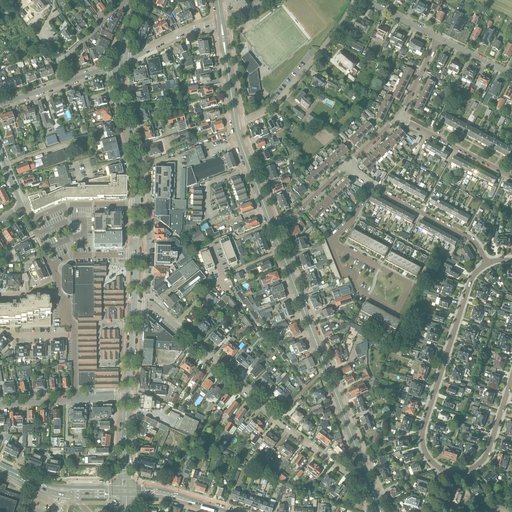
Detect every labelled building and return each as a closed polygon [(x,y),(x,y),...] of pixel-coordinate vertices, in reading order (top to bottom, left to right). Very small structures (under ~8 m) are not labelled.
[(32,0),(41,11),(50,4),(49,3),(52,1),(51,0),(32,0)] [(97,12),(92,5),(88,0),(83,0),(89,7),(95,14),(96,13),(97,12)] [(95,3),(97,6),(96,6),(101,12),(106,9),(99,0),(95,0),(96,0),(95,0),(93,0),(92,1),(94,3),(95,3)] [(167,2),(161,0),(158,0),(158,2),(157,2),(157,3),(157,4),(156,5),(164,9),(167,2)] [(205,0),(197,1),(198,8),(201,7),(201,9),(202,10),(204,10),(205,9),(206,8),(206,6),(206,5),(205,0)] [(419,3),(419,0),(413,0),(412,2),(409,6),(412,8),(413,5),(414,4),(417,6),(415,10),(417,11),(417,12),(419,13),(420,13),(424,5),(419,3)] [(441,24),(441,23),(442,23),(447,13),(441,10),(444,4),(441,2),(438,6),(436,11),(439,13),(436,20),(438,21),(437,22),(437,23),(438,23),(438,24),(439,24),(439,25),(439,24),(440,24),(441,24)] [(430,8),(424,5),(420,13),(422,14),(422,15),(426,17),(430,8)] [(188,11),(187,9),(182,11),(183,14),(186,21),(192,18),(189,11),(188,11)] [(453,20),(452,21),(457,23),(455,27),(453,29),(456,31),(457,33),(458,33),(459,33),(459,32),(460,33),(466,22),(461,20),(462,18),(464,14),(458,10),(453,20)] [(113,18),(111,20),(120,24),(122,19),(125,13),(120,11),(119,11),(112,17),(113,18)] [(169,16),(163,13),(160,11),(158,15),(162,18),(164,21),(158,24),(162,32),(168,29),(165,21),(166,21),(169,16)] [(186,21),(183,14),(177,16),(180,24),(186,21)] [(75,19),(75,20),(71,23),(79,33),(84,29),(83,27),(86,24),(79,16),(77,15),(75,17),(75,19)] [(478,27),(477,28),(476,27),(471,38),(473,39),(472,40),(475,41),(475,40),(476,41),(482,28),(478,26),(482,18),(479,17),(479,18),(478,18),(477,21),(476,24),(475,25),(478,27)] [(109,21),(105,24),(117,29),(120,24),(111,20),(110,19),(110,21),(109,21)] [(363,19),(362,22),(358,20),(353,27),(359,30),(358,32),(359,34),(360,35),(362,34),(367,26),(369,23),(369,22),(363,19)] [(148,23),(145,21),(144,24),(143,24),(141,28),(146,31),(145,33),(148,34),(151,28),(150,27),(148,23)] [(104,26),(103,28),(115,35),(117,29),(105,24),(103,25),(104,26)] [(162,32),(158,24),(153,27),(156,35),(162,32)] [(61,31),(63,34),(68,41),(74,36),(69,29),(68,29),(66,26),(64,28),(65,29),(61,31)] [(377,32),(373,31),(370,37),(374,39),(376,36),(382,39),(385,34),(386,34),(389,28),(384,26),(382,29),(381,28),(380,30),(378,29),(377,30),(378,30),(377,32)] [(99,30),(96,33),(100,35),(111,41),(115,35),(103,28),(102,29),(103,29),(102,31),(99,30)] [(146,31),(141,28),(141,29),(139,33),(138,34),(138,35),(138,36),(136,39),(136,41),(137,40),(139,42),(140,40),(143,41),(143,39),(145,40),(153,36),(152,34),(150,35),(149,35),(147,35),(148,34),(145,33),(146,31)] [(395,46),(400,35),(396,32),(395,35),(393,34),(389,40),(387,39),(383,46),(386,48),(390,40),(394,42),(392,45),(395,46)] [(486,32),(481,43),(486,45),(491,35),(486,32)] [(96,33),(90,38),(91,38),(92,37),(98,40),(97,42),(99,43),(108,47),(111,41),(100,35),(96,33)] [(404,37),(400,35),(395,46),(397,47),(401,49),(402,47),(405,40),(403,39),(404,37)] [(498,37),(498,38),(496,41),(493,48),(494,48),(493,49),(496,51),(496,50),(498,51),(503,42),(505,43),(508,38),(505,37),(503,40),(498,37)] [(415,41),(414,41),(412,40),(408,47),(414,50),(413,52),(417,43),(417,42),(415,41)] [(208,42),(202,43),(202,41),(198,41),(198,43),(199,50),(209,48),(208,42)] [(98,43),(96,46),(106,51),(108,47),(99,43),(97,42),(98,43)] [(353,45),(352,48),(361,53),(363,49),(362,49),(364,46),(355,42),(354,45),(353,45)] [(419,44),(417,43),(413,52),(415,53),(416,51),(422,54),(424,50),(421,48),(422,46),(422,45),(423,45),(422,44),(420,43),(419,44)] [(186,68),(192,66),(190,57),(188,57),(185,52),(186,52),(182,45),(177,48),(182,58),(183,57),(184,59),(180,61),(182,65),(185,64),(186,68)] [(510,58),(510,57),(511,53),(511,46),(508,45),(503,55),(510,58)] [(96,46),(94,50),(97,55),(102,59),(103,57),(106,51),(96,46)] [(89,50),(87,50),(89,56),(92,56),(94,61),(94,62),(99,60),(102,59),(97,55),(94,50),(93,48),(89,50)] [(203,56),(209,55),(209,48),(199,50),(200,56),(195,57),(195,58),(192,59),(193,62),(195,61),(202,60),(204,59),(203,56)] [(13,60),(17,58),(19,58),(16,51),(10,54),(13,60)] [(84,51),(84,53),(82,54),(83,56),(79,58),(81,62),(78,63),(79,66),(81,65),(82,65),(87,63),(86,61),(88,60),(86,55),(85,51),(84,51)] [(354,76),(354,75),(355,76),(359,72),(354,67),(357,64),(341,51),(336,58),(339,61),(338,62),(347,69),(348,68),(351,70),(350,72),(352,73),(351,74),(350,73),(348,77),(354,82),(356,78),(354,76)] [(259,67),(248,53),(241,59),(245,63),(242,65),(248,72),(247,73),(250,95),(261,93),(257,69),(259,67)] [(173,64),(172,62),(172,61),(171,58),(170,59),(168,54),(162,56),(165,64),(169,63),(170,65),(173,64)] [(442,68),(448,58),(445,57),(445,56),(443,55),(443,56),(442,55),(436,65),(442,68)] [(152,61),(153,67),(155,66),(156,72),(155,72),(156,76),(161,75),(158,60),(157,60),(157,59),(152,60),(153,61),(152,61)] [(211,60),(204,61),(202,62),(200,62),(201,71),(198,71),(199,75),(210,73),(209,68),(213,68),(211,60)] [(453,72),(457,63),(452,61),(448,70),(453,72)] [(462,65),(457,63),(453,72),(457,75),(459,73),(458,72),(462,65)] [(47,65),(48,68),(45,69),(47,77),(53,75),(50,67),(49,64),(47,65)] [(173,65),(175,72),(171,73),(173,79),(180,77),(177,69),(176,66),(175,66),(175,64),(173,65)] [(148,77),(146,66),(139,68),(140,71),(135,72),(134,74),(134,77),(133,78),(134,84),(136,83),(136,82),(146,80),(145,78),(148,77)] [(406,68),(403,74),(410,78),(411,78),(411,77),(410,77),(413,72),(406,68)] [(461,81),(462,82),(465,83),(467,81),(472,71),(471,70),(470,69),(469,69),(468,69),(467,68),(462,78),(461,81)] [(47,77),(45,69),(39,71),(41,79),(47,77)] [(39,71),(33,73),(36,81),(41,79),(39,71)] [(439,80),(441,76),(436,74),(437,73),(433,71),(431,76),(439,80)] [(473,71),(472,71),(467,81),(471,83),(473,83),(474,80),(473,80),(476,73),(475,73),(475,72),(474,71),(473,71)] [(33,73),(27,75),(25,75),(27,81),(29,80),(30,83),(36,81),(33,73)] [(208,83),(208,82),(210,82),(210,79),(210,78),(210,77),(209,76),(206,76),(206,74),(200,75),(200,81),(198,81),(198,84),(201,84),(208,83)] [(403,74),(400,80),(407,84),(408,84),(408,83),(410,78),(403,74)] [(321,92),(326,85),(323,82),(324,81),(321,79),(315,76),(311,81),(313,83),(312,85),(316,89),(321,92)] [(480,88),(486,78),(481,76),(477,82),(475,86),(480,88)] [(19,77),(13,79),(16,88),(22,85),(19,77)] [(486,78),(480,88),(482,89),(482,90),(485,91),(490,80),(486,78)] [(13,79),(8,81),(10,89),(16,88),(13,79)] [(7,80),(1,82),(2,83),(5,91),(10,89),(8,81),(7,80)] [(94,91),(103,89),(103,88),(104,88),(103,86),(101,80),(92,82),(94,91)] [(400,80),(398,86),(405,89),(407,84),(400,80)] [(429,80),(426,86),(433,89),(435,83),(429,80)] [(166,85),(159,87),(157,87),(159,92),(160,92),(164,91),(176,89),(174,81),(165,82),(166,85)] [(492,91),(490,90),(483,103),(487,105),(492,95),(496,97),(498,93),(499,94),(501,89),(500,89),(502,86),(496,83),(492,91)] [(398,86),(395,92),(402,95),(405,89),(398,86)] [(433,89),(426,86),(423,92),(430,95),(433,89)] [(137,97),(144,95),(146,95),(148,95),(147,87),(142,88),(142,90),(135,91),(137,97)] [(198,87),(191,89),(192,89),(193,93),(198,92),(198,94),(200,93),(200,94),(201,94),(202,97),(206,96),(205,95),(213,94),(213,93),(213,92),(213,91),(212,90),(211,90),(211,88),(198,90),(198,87)] [(72,91),(71,92),(75,100),(77,99),(78,101),(79,103),(80,103),(81,103),(82,103),(81,101),(82,100),(82,97),(81,98),(78,92),(76,92),(75,90),(74,91),(74,90),(72,91)] [(499,103),(496,108),(500,109),(501,110),(506,100),(511,102),(511,99),(511,96),(511,97),(511,96),(511,90),(511,91),(508,90),(503,100),(501,99),(499,103)] [(68,93),(67,93),(68,95),(67,96),(70,104),(71,105),(76,103),(75,102),(76,102),(75,100),(71,92),(70,92),(68,93)] [(395,92),(392,98),(394,98),(399,101),(402,95),(395,92)] [(430,95),(423,92),(420,98),(427,101),(430,95)] [(301,93),(295,100),(299,103),(300,103),(307,109),(311,104),(306,100),(308,98),(305,96),(306,96),(301,93)] [(386,95),(384,101),(391,105),(391,104),(394,98),(392,98),(386,95)] [(82,100),(81,101),(82,103),(83,109),(86,108),(90,108),(90,107),(88,102),(87,96),(82,97),(82,100)] [(61,97),(55,99),(59,111),(63,110),(63,111),(66,110),(61,97)] [(105,98),(103,98),(95,100),(96,103),(98,102),(99,107),(107,105),(105,98)] [(205,108),(207,108),(216,105),(214,98),(207,101),(206,100),(201,101),(202,105),(204,105),(205,108)] [(420,98),(417,103),(424,107),(427,101),(420,98)] [(55,99),(49,101),(53,111),(54,111),(55,114),(52,115),(54,121),(57,119),(56,116),(55,113),(59,111),(55,99)] [(176,100),(166,101),(168,109),(177,107),(176,100)] [(384,101),(381,107),(388,110),(388,111),(388,110),(391,105),(384,101)] [(39,103),(38,104),(41,114),(42,117),(41,117),(43,121),(45,129),(46,128),(54,126),(52,120),(47,122),(45,116),(44,113),(47,112),(46,109),(47,108),(46,106),(45,106),(43,102),(42,102),(41,102),(39,102),(39,103)] [(424,107),(417,103),(414,109),(421,113),(424,107)] [(26,108),(30,120),(36,118),(37,122),(40,121),(38,116),(35,116),(33,107),(31,108),(30,107),(29,107),(27,107),(27,108),(26,108)] [(139,113),(140,114),(141,116),(150,114),(149,112),(148,112),(147,107),(143,108),(143,107),(139,108),(140,110),(139,112),(139,113)] [(381,107),(378,113),(385,116),(388,110),(381,107)] [(30,120),(26,108),(25,108),(23,108),(23,109),(22,109),(22,110),(20,111),(23,122),(26,121),(30,120)] [(96,117),(99,116),(110,113),(109,110),(108,110),(107,108),(100,109),(95,111),(96,117)] [(150,114),(141,116),(142,122),(151,121),(150,117),(160,115),(160,116),(170,114),(169,110),(158,112),(154,113),(150,114)] [(219,116),(218,110),(212,112),(207,113),(208,116),(210,115),(211,119),(219,116)] [(14,121),(12,113),(5,115),(9,126),(12,125),(11,122),(14,121)] [(110,113),(99,116),(100,119),(99,119),(100,122),(92,124),(93,126),(94,126),(98,125),(103,124),(102,121),(110,119),(110,117),(111,116),(110,113)] [(323,120),(311,113),(307,119),(308,120),(307,122),(313,126),(314,125),(315,123),(319,126),(320,125),(323,120)] [(375,118),(375,119),(383,122),(382,122),(385,116),(378,113),(375,119),(375,118)] [(187,130),(185,121),(183,114),(167,118),(168,121),(169,125),(171,125),(172,129),(177,127),(178,133),(187,130)] [(453,129),(457,121),(444,114),(440,122),(453,129)] [(5,115),(0,116),(0,118),(3,128),(6,127),(9,126),(5,115)] [(188,129),(196,127),(195,122),(191,124),(190,120),(186,121),(188,129)] [(274,120),(268,123),(270,127),(268,128),(270,131),(272,130),(275,128),(275,129),(277,131),(283,128),(281,125),(280,123),(277,124),(276,122),(275,122),(274,120)] [(213,124),(216,131),(223,128),(221,121),(213,124)] [(457,121),(453,129),(467,136),(471,128),(457,121)] [(362,127),(368,133),(373,128),(367,122),(362,127)] [(201,125),(202,131),(209,129),(208,126),(207,123),(201,125)] [(105,126),(105,125),(103,125),(102,126),(103,132),(103,133),(104,132),(106,132),(114,130),(113,127),(112,126),(112,124),(105,126)] [(145,134),(153,132),(153,129),(156,128),(156,125),(144,128),(144,130),(144,132),(144,133),(145,133),(145,134)] [(262,137),(269,135),(267,130),(260,132),(258,126),(250,129),(252,134),(254,138),(258,136),(258,135),(260,134),(261,138),(262,137)] [(56,129),(60,143),(75,138),(72,131),(66,133),(63,127),(56,129)] [(368,133),(362,127),(357,131),(363,137),(368,133)] [(485,135),(471,128),(467,136),(481,143),(485,135)] [(401,129),(396,133),(401,139),(406,135),(401,129)] [(114,130),(106,132),(104,132),(105,138),(115,136),(114,134),(115,133),(114,130)] [(178,133),(181,140),(189,137),(187,130),(178,133)] [(153,132),(145,134),(145,135),(145,137),(146,137),(147,140),(158,138),(158,134),(157,131),(153,132)] [(363,137),(357,131),(353,136),(358,142),(363,137)] [(396,133),(391,138),(396,144),(401,139),(396,133)] [(12,134),(6,136),(9,145),(15,143),(12,134)] [(55,135),(46,138),(48,146),(57,143),(55,135)] [(269,135),(262,137),(263,140),(255,142),(258,149),(265,146),(264,142),(270,140),(269,137),(269,135)] [(499,143),(485,135),(481,143),(495,151),(499,143)] [(358,142),(353,136),(348,140),(353,146),(358,142)] [(91,145),(92,150),(96,149),(95,146),(100,145),(102,154),(117,151),(118,151),(115,138),(91,145)] [(274,138),(270,139),(273,146),(280,144),(278,140),(275,141),(274,138)] [(391,138),(386,142),(391,148),(396,144),(391,138)] [(391,148),(386,142),(381,147),(386,152),(391,148)] [(430,152),(433,145),(428,142),(424,149),(430,152)] [(511,149),(499,143),(495,151),(508,158),(511,150),(511,149)] [(150,157),(162,154),(159,144),(148,147),(150,157)] [(343,145),(338,150),(344,156),(348,151),(343,145)] [(438,148),(433,145),(430,152),(435,154),(438,148)] [(12,149),(14,156),(17,155),(19,158),(25,155),(24,153),(25,152),(23,148),(19,149),(18,146),(12,149)] [(204,159),(200,146),(187,151),(186,188),(231,172),(230,170),(236,168),(231,153),(200,164),(199,161),(204,159)] [(381,147),(376,151),(382,157),(386,152),(381,147)] [(444,151),(438,148),(435,154),(440,157),(444,151)] [(338,150),(333,154),(339,160),(344,156),(338,150)] [(33,162),(16,168),(19,175),(24,173),(35,169),(37,168),(38,170),(45,168),(67,161),(63,151),(33,162)] [(117,151),(102,154),(98,155),(97,155),(97,156),(98,163),(112,160),(112,162),(115,161),(115,160),(119,159),(120,159),(118,151),(117,151)] [(382,157),(376,151),(372,155),(377,161),(382,157)] [(444,151),(440,157),(446,160),(449,154),(444,151)] [(270,159),(267,152),(260,155),(263,162),(270,159)] [(333,154),(329,158),(334,164),(339,160),(333,154)] [(377,161),(372,155),(367,160),(372,166),(377,161)] [(457,166),(460,159),(455,156),(451,163),(457,166)] [(329,158),(324,163),(329,169),(334,164),(329,158)] [(460,159),(457,166),(462,169),(465,162),(460,159)] [(372,166),(367,160),(362,164),(367,170),(372,166)] [(465,162),(462,169),(467,171),(471,165),(465,162)] [(152,178),(174,179),(174,178),(174,176),(175,175),(175,163),(169,163),(163,165),(163,169),(154,168),(154,172),(152,172),(152,178)] [(324,163),(319,167),(324,173),(329,169),(324,163)] [(108,176),(123,173),(122,170),(123,170),(122,170),(122,168),(122,167),(121,167),(121,165),(121,164),(119,165),(114,166),(113,166),(106,168),(108,176)] [(476,168),(471,165),(467,171),(472,174),(476,168)] [(275,167),(273,168),(272,166),(265,168),(268,175),(277,171),(275,167)] [(70,179),(68,179),(64,167),(57,169),(60,178),(49,181),(51,185),(57,184),(58,188),(72,185),(70,179)] [(319,167),(314,172),(320,177),(324,173),(319,167)] [(476,168),(472,174),(478,177),(481,171),(476,168)] [(278,175),(277,171),(268,175),(270,181),(277,178),(276,175),(278,175)] [(481,171),(478,177),(483,180),(487,173),(481,171)] [(314,172),(309,176),(315,182),(320,177),(314,172)] [(72,185),(58,188),(56,188),(56,189),(43,193),(38,195),(38,194),(28,197),(28,198),(29,197),(30,201),(31,201),(31,203),(30,203),(34,213),(64,200),(64,199),(87,199),(126,199),(126,197),(126,177),(123,177),(123,174),(123,173),(108,176),(103,177),(102,175),(98,176),(99,178),(94,179),(88,181),(88,187),(87,187),(85,187),(85,185),(84,185),(84,183),(78,183),(72,185)] [(487,173),(483,180),(488,183),(492,176),(487,173)] [(31,177),(23,179),(25,185),(29,184),(29,187),(36,185),(40,183),(40,182),(38,175),(37,176),(34,176),(31,177)] [(392,184),(396,178),(390,175),(387,181),(392,184)] [(315,182),(309,176),(304,180),(310,186),(315,182)] [(497,179),(492,176),(488,183),(494,186),(497,179)] [(232,180),(232,178),(230,178),(231,180),(233,185),(242,182),(241,179),(240,179),(239,177),(236,178),(234,179),(232,180)] [(289,177),(286,178),(280,181),(282,184),(281,184),(271,188),(273,193),(276,192),(277,194),(281,192),(280,190),(284,189),(285,188),(283,183),(290,181),(289,177)] [(152,178),(152,188),(156,188),(174,189),(175,179),(174,179),(152,178)] [(396,178),(392,184),(398,187),(401,181),(396,178)] [(342,183),(347,189),(352,184),(347,179),(342,183)] [(401,181),(398,187),(403,190),(406,183),(401,181)] [(242,182),(233,185),(235,190),(243,187),(242,182)] [(347,189),(342,183),(337,188),(342,193),(347,189)] [(411,186),(406,183),(403,190),(408,192),(411,186)] [(509,192),(511,185),(506,183),(503,189),(509,192)] [(193,194),(202,195),(203,192),(202,192),(202,189),(199,189),(199,184),(193,187),(193,189),(193,194)] [(217,187),(215,188),(212,189),(213,191),(212,191),(213,194),(222,191),(220,186),(221,186),(220,184),(218,185),(219,186),(217,187)] [(417,189),(413,195),(419,198),(422,192),(423,189),(425,190),(426,186),(424,185),(422,188),(421,188),(420,188),(419,190),(417,189)] [(294,194),(293,195),(297,199),(306,190),(302,186),(295,192),(295,191),(294,192),(295,193),(294,194)] [(417,189),(411,186),(408,192),(413,195),(417,189)] [(243,187),(235,190),(237,195),(245,192),(243,187)] [(156,188),(152,188),(151,196),(155,196),(155,200),(174,200),(174,195),(173,194),(173,191),(174,190),(174,189),(156,188)] [(337,188),(332,192),(338,198),(342,193),(337,188)] [(222,191),(213,194),(215,199),(224,196),(222,191)] [(246,195),(245,192),(237,195),(238,200),(238,202),(236,203),(237,204),(239,204),(239,203),(245,201),(244,199),(246,198),(246,195)] [(332,192),(328,197),(333,202),(338,198),(332,192)] [(422,192),(419,198),(425,201),(428,195),(422,192)] [(9,202),(6,195),(0,198),(0,205),(3,204),(9,202)] [(278,203),(286,201),(283,195),(276,197),(278,203)] [(375,204),(378,198),(373,195),(369,201),(375,204)] [(224,196),(215,199),(217,204),(226,201),(224,196)] [(333,202),(328,197),(323,201),(328,207),(333,202)] [(384,201),(378,198),(375,204),(380,207),(384,201)] [(435,207),(438,200),(433,198),(430,204),(435,207)] [(286,201),(278,203),(281,209),(282,210),(284,210),(283,209),(285,208),(286,211),(289,210),(288,207),(287,204),(289,203),(288,199),(286,201)] [(174,200),(155,200),(155,217),(166,217),(165,226),(179,237),(182,229),(183,212),(186,212),(186,201),(174,200)] [(438,200),(435,207),(440,209),(444,203),(438,200)] [(228,206),(226,201),(217,204),(218,207),(219,207),(220,209),(223,208),(224,211),(229,209),(228,206)] [(323,201),(318,205),(323,211),(328,207),(323,201)] [(384,201),(380,207),(379,210),(378,209),(376,213),(378,214),(380,211),(381,212),(383,209),(385,210),(389,204),(384,201)] [(239,212),(252,207),(250,203),(239,207),(240,208),(238,209),(239,212)] [(444,203),(440,209),(446,212),(449,206),(444,203)] [(389,204),(385,210),(391,213),(394,206),(389,204)] [(318,205),(313,210),(319,215),(323,211),(318,205)] [(399,209),(394,206),(391,213),(396,216),(399,209)] [(454,209),(449,206),(446,212),(451,215),(454,209)] [(252,207),(239,212),(241,211),(242,215),(253,211),(252,207)] [(399,209),(396,216),(401,218),(405,212),(399,209)] [(460,212),(454,209),(451,215),(456,218),(460,212)] [(319,215),(313,210),(308,214),(314,220),(319,215)] [(93,216),(93,217),(93,220),(93,222),(93,223),(94,223),(94,224),(93,225),(93,228),(93,230),(94,231),(94,232),(105,232),(105,230),(122,230),(122,229),(123,228),(123,225),(123,223),(122,222),(122,221),(123,220),(123,217),(123,215),(122,214),(121,214),(121,213),(109,213),(109,212),(104,212),(104,215),(94,215),(94,216),(93,216)] [(405,212),(401,218),(400,221),(399,221),(397,224),(399,225),(401,222),(403,223),(404,220),(407,221),(410,215),(405,212)] [(460,212),(456,218),(462,221),(465,214),(460,212)] [(467,224),(470,217),(468,216),(465,214),(462,221),(467,224)] [(416,218),(410,215),(407,221),(412,224),(416,218)] [(190,216),(190,226),(192,226),(196,226),(196,221),(201,222),(201,219),(202,219),(202,216),(193,216),(190,216)] [(243,227),(258,222),(256,218),(242,223),(243,227)] [(479,233),(485,224),(481,220),(474,229),(479,233)] [(423,230),(426,223),(421,221),(418,227),(423,230)] [(243,227),(245,231),(259,226),(258,222),(243,227)] [(23,230),(18,223),(13,227),(11,228),(13,231),(15,230),(17,233),(22,239),(26,237),(27,236),(23,230)] [(426,223),(423,230),(428,233),(431,226),(426,223)] [(486,228),(487,225),(485,224),(479,233),(481,234),(480,235),(483,237),(484,236),(485,237),(487,237),(488,236),(489,233),(487,232),(489,230),(486,228)] [(155,226),(154,233),(164,234),(164,229),(161,228),(161,227),(160,227),(160,226),(159,225),(157,225),(156,226),(156,227),(155,227),(155,226)] [(431,226),(428,233),(433,235),(437,229),(431,226)] [(289,230),(291,236),(300,233),(297,227),(289,230)] [(211,228),(205,230),(209,240),(220,236),(219,232),(214,234),(211,228)] [(354,241),(358,232),(359,232),(360,230),(359,230),(355,228),(349,239),(354,241)] [(494,228),(491,237),(494,238),(494,243),(497,243),(497,246),(499,246),(499,247),(500,247),(500,248),(503,248),(503,247),(503,239),(503,235),(498,235),(498,233),(496,232),(497,229),(494,228)] [(13,247),(12,246),(15,244),(13,241),(16,239),(9,229),(3,233),(9,242),(7,244),(11,249),(13,247)] [(435,238),(436,237),(439,238),(442,232),(437,229),(433,235),(433,237),(435,238)] [(94,235),(94,246),(94,249),(117,248),(122,248),(122,245),(122,244),(122,240),(122,238),(122,236),(122,234),(122,233),(122,230),(105,230),(105,232),(94,232),(94,235)] [(195,237),(192,239),(197,246),(205,240),(198,230),(193,233),(195,237)] [(358,232),(354,241),(358,244),(363,235),(359,232),(358,232)] [(362,246),(367,237),(369,235),(368,235),(364,233),(364,232),(363,235),(358,244),(362,246)] [(442,232),(439,238),(444,241),(447,235),(442,232)] [(154,244),(156,244),(157,244),(158,244),(160,244),(168,245),(168,244),(179,245),(180,242),(174,238),(173,238),(172,238),(170,238),(170,237),(164,234),(154,233),(154,240),(155,240),(154,244)] [(254,243),(263,239),(261,233),(254,236),(255,239),(253,240),(254,243)] [(447,235),(444,241),(449,244),(453,238),(447,235)] [(220,241),(221,245),(230,242),(228,238),(227,238),(226,236),(219,238),(220,241)] [(11,249),(7,244),(5,245),(0,237),(0,249),(5,246),(8,251),(11,249)] [(305,237),(293,241),(295,247),(304,244),(303,241),(306,240),(305,237)] [(367,237),(362,246),(367,248),(372,239),(367,237)] [(458,240),(453,238),(449,244),(455,247),(458,240)] [(252,247),(253,249),(256,248),(258,247),(266,245),(263,239),(254,243),(253,243),(255,246),(252,247)] [(376,242),(372,239),(367,248),(371,251),(376,242)] [(376,242),(371,251),(376,253),(382,242),(377,240),(377,239),(376,242)] [(29,240),(14,249),(16,253),(22,250),(32,246),(31,242),(30,243),(29,240)] [(380,255),(386,244),(382,242),(376,253),(380,255)] [(305,246),(304,244),(295,247),(297,253),(309,248),(308,245),(305,246)] [(391,247),(386,244),(380,255),(385,258),(391,247)] [(266,245),(258,247),(256,248),(257,251),(258,251),(259,255),(264,253),(263,252),(268,251),(266,245)] [(32,246),(22,250),(24,255),(30,252),(29,251),(34,249),(32,246)] [(173,265),(172,265),(175,262),(176,262),(176,259),(177,259),(177,254),(176,254),(175,254),(175,250),(174,249),(170,248),(155,248),(155,259),(155,263),(156,263),(156,267),(169,267),(172,265),(173,265)] [(210,255),(209,251),(208,251),(206,248),(200,251),(201,254),(200,254),(202,259),(210,255)] [(472,253),(470,248),(469,249),(468,248),(461,252),(464,257),(471,254),(472,253)] [(390,263),(396,252),(391,250),(385,261),(390,263)] [(395,266),(399,257),(400,257),(401,255),(400,255),(396,252),(390,263),(395,266)] [(471,254),(464,257),(467,263),(474,259),(473,257),(475,257),(472,253),(471,254)] [(311,257),(308,258),(307,255),(299,257),(302,264),(313,260),(311,257)] [(399,257),(395,266),(399,268),(404,259),(400,257),(399,257)] [(403,270),(408,261),(408,262),(410,259),(409,259),(405,257),(404,259),(399,268),(403,270)] [(237,262),(236,258),(227,261),(229,265),(230,265),(231,268),(237,265),(236,262),(237,262)] [(160,283),(154,289),(153,290),(154,291),(154,293),(156,296),(158,296),(159,297),(171,288),(170,288),(183,277),(187,281),(193,276),(200,271),(198,269),(191,260),(168,278),(166,279),(160,283)] [(313,260),(302,264),(304,270),(315,266),(313,260)] [(315,264),(316,268),(328,264),(327,260),(315,264)] [(30,275),(46,268),(46,267),(45,268),(41,261),(36,263),(35,261),(32,263),(33,265),(29,267),(30,272),(29,272),(30,275)] [(259,265),(262,272),(271,268),(268,261),(259,265)] [(413,264),(412,264),(408,262),(408,261),(403,270),(408,273),(413,264)] [(412,264),(413,264),(408,273),(412,275),(418,264),(414,262),(413,262),(412,264)] [(215,267),(213,263),(205,266),(206,271),(207,270),(208,273),(215,271),(214,268),(215,267)] [(459,275),(459,273),(451,269),(452,266),(445,263),(444,266),(447,268),(444,273),(457,279),(457,278),(459,278),(460,276),(459,275)] [(423,266),(418,264),(412,275),(417,278),(423,266)] [(100,271),(106,271),(106,265),(99,265),(94,265),(71,266),(70,267),(70,266),(69,266),(68,266),(67,266),(66,266),(65,266),(64,266),(64,267),(63,267),(63,268),(62,268),(62,269),(62,270),(62,271),(62,276),(62,287),(62,288),(62,289),(62,290),(63,291),(63,292),(64,293),(65,294),(66,295),(67,295),(68,296),(69,296),(70,296),(71,296),(73,296),(73,312),(73,313),(73,314),(73,315),(73,316),(73,317),(74,317),(74,318),(74,319),(75,319),(75,320),(76,320),(76,321),(77,321),(77,322),(78,322),(95,322),(95,313),(95,305),(95,294),(95,283),(95,277),(100,277),(100,271)] [(174,267),(168,271),(168,273),(154,273),(154,277),(154,287),(153,287),(153,288),(154,289),(160,283),(166,279),(168,278),(168,276),(176,271),(174,267)] [(50,277),(46,268),(30,275),(32,278),(33,278),(35,282),(39,280),(40,281),(50,277)] [(511,270),(502,269),(502,274),(505,275),(505,272),(508,272),(508,278),(511,278),(511,270)] [(206,279),(202,275),(200,271),(193,276),(187,281),(187,282),(177,290),(178,291),(178,293),(175,295),(174,294),(171,297),(171,298),(165,303),(168,306),(167,307),(169,309),(199,284),(206,279)] [(493,284),(496,283),(498,281),(496,277),(493,271),(493,272),(486,277),(488,280),(489,278),(493,284)] [(238,280),(240,284),(239,285),(240,284),(240,285),(250,281),(247,274),(243,275),(242,272),(234,276),(235,278),(234,279),(234,280),(237,281),(238,280)] [(260,278),(258,279),(262,290),(268,288),(267,284),(279,280),(276,272),(271,274),(270,273),(268,274),(260,278)] [(309,282),(316,280),(313,273),(306,276),(309,282)] [(4,275),(2,281),(4,281),(7,281),(7,287),(10,287),(11,287),(12,288),(13,288),(13,275),(4,275)] [(19,281),(24,281),(23,275),(13,275),(13,288),(14,288),(15,288),(16,287),(19,287),(19,281)] [(342,280),(343,283),(345,287),(337,290),(332,292),(334,300),(341,297),(353,293),(353,292),(349,282),(347,278),(342,280)] [(316,280),(309,282),(310,285),(308,286),(310,288),(311,289),(318,286),(316,280)] [(442,287),(454,291),(455,288),(454,287),(455,285),(450,283),(447,282),(445,281),(445,284),(443,288),(442,287)] [(105,294),(122,294),(122,293),(122,291),(122,288),(116,288),(116,283),(111,283),(111,286),(105,286),(105,294)] [(233,289),(234,288),(235,290),(235,293),(234,293),(235,293),(236,295),(235,295),(237,298),(238,299),(244,295),(243,294),(238,285),(233,288),(233,289)] [(268,297),(283,292),(284,291),(282,285),(269,290),(270,290),(266,292),(268,297)] [(479,289),(478,293),(488,296),(490,297),(491,293),(492,294),(493,292),(495,294),(497,291),(488,286),(486,289),(481,288),(481,290),(479,289)] [(442,287),(441,291),(442,291),(441,294),(443,294),(446,296),(446,295),(451,296),(452,294),(453,294),(454,291),(442,287)] [(260,295),(265,293),(264,290),(250,296),(251,297),(255,295),(256,299),(261,297),(260,295)] [(211,310),(213,308),(214,307),(213,305),(217,301),(213,296),(213,293),(211,292),(205,298),(208,301),(206,304),(207,306),(211,310)] [(283,292),(268,297),(269,297),(271,303),(275,301),(275,302),(285,298),(283,292)] [(488,296),(478,293),(477,297),(478,297),(477,299),(485,302),(487,296),(488,296)] [(323,299),(321,294),(310,298),(310,299),(310,300),(311,304),(323,299)] [(225,295),(224,296),(222,297),(221,298),(222,300),(228,307),(234,303),(233,302),(231,299),(230,300),(229,298),(229,297),(229,298),(226,298),(224,296),(225,295)] [(246,297),(244,295),(238,299),(241,303),(242,303),(243,304),(242,305),(243,305),(243,304),(246,305),(247,307),(246,307),(247,307),(251,304),(246,297)] [(0,326),(51,326),(51,296),(41,296),(41,300),(40,300),(40,296),(37,296),(37,300),(36,300),(36,296),(26,297),(26,301),(20,301),(20,305),(17,305),(17,307),(16,307),(16,303),(13,303),(13,307),(12,307),(12,305),(0,304),(0,326)] [(336,306),(353,302),(351,296),(347,297),(347,296),(335,300),(336,306)] [(314,309),(319,307),(319,308),(321,307),(321,306),(325,305),(323,299),(311,304),(313,308),(314,308),(314,309)] [(446,309),(446,307),(447,308),(448,307),(449,305),(448,304),(449,302),(441,299),(440,300),(437,299),(436,301),(437,301),(436,304),(439,305),(438,305),(439,305),(439,306),(446,309)] [(122,300),(111,300),(111,310),(117,310),(117,305),(122,305),(122,300)] [(173,310),(177,315),(183,309),(180,306),(182,303),(180,301),(175,307),(175,308),(173,310)] [(226,305),(222,301),(218,305),(222,309),(226,305)] [(370,305),(365,302),(360,313),(364,316),(370,305)] [(239,313),(238,313),(237,312),(237,309),(238,309),(238,308),(237,308),(236,307),(237,307),(235,304),(234,303),(228,307),(235,316),(239,313)] [(277,307),(279,310),(277,311),(278,314),(289,310),(287,303),(277,307)] [(247,307),(249,309),(248,312),(247,312),(248,312),(249,314),(250,317),(251,318),(257,314),(256,312),(252,306),(251,304),(247,307)] [(375,307),(370,305),(364,316),(369,318),(375,307)] [(271,307),(260,311),(256,312),(257,314),(262,321),(271,317),(269,312),(273,311),(271,307)] [(379,309),(375,307),(369,318),(373,321),(379,309)] [(474,308),(472,313),(484,317),(486,311),(489,312),(490,309),(485,307),(484,310),(483,310),(481,309),(476,307),(476,309),(474,308)] [(211,310),(207,314),(209,316),(215,311),(213,308),(211,310)] [(335,315),(332,308),(320,313),(322,319),(335,315)] [(383,312),(379,309),(373,321),(378,323),(383,312)] [(111,310),(106,310),(106,319),(123,319),(123,310),(117,310),(111,310)] [(292,316),(289,310),(278,314),(281,321),(286,320),(285,319),(292,316)] [(194,311),(187,319),(192,323),(200,314),(198,312),(196,314),(194,311)] [(388,314),(383,312),(378,323),(382,325),(388,314)] [(445,316),(443,315),(439,314),(437,314),(437,313),(434,312),(433,316),(431,320),(434,321),(435,320),(439,321),(438,322),(439,322),(443,323),(443,321),(444,321),(445,319),(444,319),(445,316)] [(245,317),(244,318),(243,316),(243,315),(243,316),(240,315),(238,314),(239,313),(235,316),(242,325),(248,321),(247,319),(245,317)] [(472,313),(471,316),(472,316),(471,319),(473,319),(473,320),(479,322),(482,323),(484,317),(472,313)] [(260,326),(260,327),(264,323),(262,321),(257,314),(251,318),(252,319),(254,322),(255,321),(256,323),(255,324),(256,324),(256,323),(259,323),(261,326),(260,326)] [(392,316),(388,314),(382,325),(386,328),(392,316)] [(160,333),(163,329),(156,323),(147,315),(145,316),(144,333),(160,333)] [(392,328),(397,319),(392,316),(386,328),(391,330),(392,328)] [(330,323),(321,328),(324,334),(333,329),(335,328),(335,327),(335,326),(334,324),(333,324),(338,322),(338,321),(337,317),(329,320),(330,323)] [(202,331),(208,324),(210,321),(206,318),(204,320),(198,327),(202,331)] [(392,328),(397,330),(401,321),(397,319),(392,328)] [(212,320),(211,320),(210,321),(208,324),(202,331),(206,335),(213,327),(214,325),(216,324),(212,320)] [(242,325),(251,337),(255,333),(254,333),(251,329),(251,326),(252,327),(252,326),(251,326),(250,325),(251,324),(249,322),(248,321),(242,325)] [(285,321),(276,325),(272,327),(274,329),(277,328),(278,329),(287,325),(285,321)] [(427,333),(439,337),(440,334),(439,334),(440,332),(439,331),(439,330),(433,329),(431,328),(432,324),(428,322),(422,321),(420,326),(422,326),(426,327),(427,327),(429,327),(427,333)] [(289,333),(298,329),(295,323),(292,325),(291,325),(288,327),(291,332),(289,333)] [(346,327),(349,326),(348,323),(337,327),(339,331),(347,328),(346,327)] [(360,327),(357,334),(365,338),(368,331),(360,327)] [(466,333),(477,336),(478,336),(479,331),(477,330),(475,329),(471,327),(470,329),(468,328),(466,333)] [(220,334),(223,331),(221,329),(220,329),(218,328),(216,330),(212,334),(209,337),(213,341),(220,334)] [(84,340),(95,340),(95,329),(78,329),(78,334),(83,334),(84,340)] [(160,333),(144,333),(144,341),(172,343),(172,338),(168,334),(163,329),(160,333)] [(289,333),(291,337),(286,340),(286,339),(278,343),(280,346),(286,344),(293,340),(292,338),(300,334),(298,329),(289,333)] [(225,332),(223,331),(220,334),(213,341),(218,345),(224,338),(226,335),(225,334),(225,333),(225,332)] [(499,342),(510,345),(511,345),(511,343),(511,342),(511,339),(504,337),(505,335),(502,334),(502,333),(498,331),(497,334),(501,335),(499,341),(499,342)] [(118,332),(107,332),(107,343),(118,343),(118,332)] [(439,337),(427,333),(425,339),(429,341),(435,343),(436,342),(437,340),(438,340),(439,337)] [(477,336),(466,333),(465,338),(467,338),(467,340),(471,341),(474,342),(473,346),(478,348),(479,344),(477,344),(477,341),(477,340),(476,339),(477,336)] [(84,340),(83,334),(78,334),(78,340),(78,345),(95,345),(95,340),(84,340)] [(339,343),(337,336),(329,339),(331,346),(339,343)] [(224,346),(222,348),(223,349),(222,349),(225,351),(227,353),(235,344),(233,343),(236,340),(232,337),(231,339),(229,337),(225,341),(228,343),(225,346),(224,346)] [(373,337),(371,341),(383,347),(386,339),(381,337),(380,339),(373,337)] [(6,338),(0,344),(0,349),(0,350),(0,349),(0,351),(3,354),(8,349),(6,347),(10,343),(8,341),(8,340),(7,339),(6,338)] [(172,343),(144,341),(143,349),(171,351),(171,352),(175,352),(183,352),(186,349),(175,340),(172,338),(172,343)] [(57,352),(57,341),(56,342),(55,342),(54,342),(51,342),(51,348),(48,348),(48,353),(48,355),(54,355),(54,352),(57,352)] [(57,341),(57,352),(61,352),(61,355),(66,355),(66,348),(63,348),(63,342),(61,342),(60,342),(59,342),(58,341),(57,341)] [(295,351),(305,346),(302,341),(295,345),(291,347),(294,351),(295,351)] [(364,352),(367,351),(367,342),(356,346),(354,350),(357,355),(362,353),(364,352)] [(510,345),(499,342),(497,348),(496,347),(493,346),(492,349),(496,351),(497,349),(500,350),(500,349),(509,351),(509,349),(510,349),(511,347),(510,346),(511,345),(510,345)] [(239,353),(242,355),(249,346),(247,343),(239,353)] [(235,344),(227,353),(229,355),(229,354),(228,356),(231,358),(232,356),(233,357),(238,351),(237,350),(234,348),(237,345),(235,344)] [(33,353),(30,353),(30,360),(35,360),(35,357),(39,357),(39,359),(39,346),(38,347),(37,347),(36,347),(33,347),(33,353)] [(41,347),(39,346),(39,359),(43,359),(43,360),(48,360),(48,355),(48,353),(45,353),(45,347),(43,347),(42,347),(41,347)] [(307,351),(305,346),(295,351),(296,353),(295,353),(296,355),(300,354),(307,351)] [(336,347),(337,350),(333,352),(335,358),(342,355),(341,352),(341,351),(342,351),(340,346),(336,347)] [(423,346),(421,353),(432,357),(434,351),(432,350),(432,349),(423,346)] [(21,358),(21,347),(20,347),(19,347),(18,347),(18,348),(15,348),(15,354),(12,354),(12,361),(17,361),(17,359),(20,359),(20,358),(21,358)] [(23,347),(21,347),(21,358),(24,357),(24,361),(30,360),(30,353),(27,353),(27,348),(25,348),(24,347),(23,347)] [(462,348),(460,353),(469,356),(470,356),(471,353),(472,350),(469,349),(464,348),(464,349),(462,348)] [(143,349),(143,352),(142,357),(177,360),(183,352),(175,352),(171,352),(171,351),(143,349)] [(95,364),(95,356),(95,352),(95,350),(78,351),(78,352),(78,356),(87,356),(87,364),(95,364)] [(342,355),(335,358),(338,365),(343,363),(341,357),(347,354),(346,350),(342,351),(341,351),(341,352),(342,355)] [(418,352),(415,360),(422,363),(423,360),(430,362),(432,357),(421,353),(418,352)] [(469,356),(460,353),(458,358),(461,359),(460,360),(465,362),(465,361),(467,362),(469,356)] [(241,365),(244,362),(246,360),(241,355),(236,361),(241,365)] [(311,358),(310,358),(309,355),(306,357),(307,360),(298,363),(299,368),(306,365),(306,366),(313,363),(311,358)] [(496,362),(504,364),(505,364),(506,364),(507,361),(506,360),(506,358),(496,355),(494,361),(496,362)] [(96,370),(95,364),(87,364),(87,356),(78,356),(78,364),(79,387),(101,387),(100,370),(96,370)] [(251,364),(251,363),(253,360),(249,356),(248,358),(246,360),(244,362),(241,365),(243,367),(244,368),(246,370),(251,364)] [(254,370),(250,373),(251,374),(251,375),(254,377),(255,378),(260,372),(261,373),(264,369),(263,369),(260,366),(266,359),(262,356),(261,358),(254,366),(253,366),(255,368),(254,370)] [(253,360),(251,363),(253,364),(254,366),(261,358),(260,358),(259,356),(257,358),(256,357),(253,360)] [(177,360),(142,357),(142,366),(156,367),(156,366),(163,366),(162,376),(170,376),(175,369),(172,369),(173,368),(173,367),(175,364),(174,363),(177,360)] [(190,364),(185,360),(180,367),(185,370),(184,372),(190,364)] [(414,361),(411,370),(415,371),(417,372),(427,375),(427,374),(428,372),(429,369),(424,367),(420,366),(421,364),(414,361)] [(504,364),(496,362),(494,368),(503,370),(503,368),(504,368),(505,366),(504,365),(504,364)] [(265,371),(268,373),(272,369),(271,368),(273,365),(272,363),(265,371)] [(296,369),(298,373),(301,371),(301,373),(307,370),(308,372),(313,370),(313,368),(315,367),(313,363),(306,366),(306,365),(299,368),(296,369)] [(183,373),(187,377),(184,381),(183,382),(186,384),(187,382),(190,378),(194,373),(192,372),(195,368),(190,364),(184,372),(183,373)] [(352,368),(351,364),(341,369),(344,374),(351,371),(350,369),(352,368)] [(141,374),(161,375),(162,370),(152,369),(152,368),(141,367),(141,370),(142,370),(141,374)] [(453,373),(462,376),(464,370),(462,369),(458,367),(457,369),(456,368),(455,370),(454,370),(453,373)] [(175,369),(170,376),(172,377),(173,377),(179,370),(176,368),(175,369)] [(101,389),(112,389),(115,389),(115,388),(115,383),(117,383),(117,369),(100,370),(101,387),(101,389)] [(361,379),(362,382),(371,378),(367,369),(363,371),(366,376),(361,379)] [(21,383),(20,384),(21,387),(21,389),(22,392),(23,392),(25,392),(25,391),(28,391),(27,387),(28,387),(27,383),(29,382),(28,377),(27,370),(23,371),(24,378),(21,382),(21,383)] [(415,371),(413,375),(414,375),(415,375),(414,377),(416,378),(425,381),(426,378),(427,376),(426,375),(427,375),(417,372),(415,371)] [(192,380),(196,383),(189,392),(193,395),(198,387),(200,385),(197,384),(199,382),(202,379),(202,378),(204,375),(199,372),(192,380)] [(266,373),(260,381),(261,382),(260,383),(264,386),(271,377),(266,373)] [(462,376),(453,373),(452,376),(453,376),(452,378),(454,379),(454,380),(458,382),(458,381),(460,382),(462,376)] [(271,377),(264,386),(268,390),(268,389),(269,390),(274,385),(271,383),(274,380),(273,379),(275,377),(276,376),(274,374),(271,377)] [(287,374),(283,379),(280,381),(283,384),(290,376),(287,374)] [(495,375),(492,374),(491,376),(490,380),(499,382),(500,382),(500,379),(501,376),(495,375)] [(357,381),(354,375),(344,380),(347,386),(357,381)] [(295,379),(299,386),(304,383),(300,376),(295,379)] [(53,377),(53,378),(49,378),(50,380),(51,389),(58,388),(58,384),(58,379),(57,379),(57,377),(53,377)] [(161,394),(155,393),(154,395),(166,396),(167,386),(163,386),(164,384),(168,385),(175,390),(167,404),(173,407),(174,405),(182,390),(177,387),(176,389),(175,389),(177,387),(170,382),(169,383),(169,382),(165,381),(165,380),(162,379),(162,380),(161,380),(162,380),(161,386),(162,386),(161,394)] [(198,387),(193,395),(186,405),(189,407),(200,391),(207,396),(210,391),(208,390),(213,384),(207,380),(202,387),(201,389),(198,387)] [(498,385),(497,385),(498,382),(499,382),(490,380),(488,386),(493,387),(493,389),(496,390),(497,387),(498,385)] [(349,391),(348,392),(349,394),(350,394),(351,396),(359,393),(358,391),(360,390),(362,394),(368,391),(366,387),(365,388),(363,383),(356,386),(356,387),(354,388),(354,387),(351,388),(352,389),(349,391)] [(410,389),(422,393),(423,389),(422,389),(423,386),(415,384),(412,383),(410,389),(410,388),(410,389)] [(162,386),(140,384),(140,389),(144,389),(144,390),(155,391),(155,393),(161,394),(162,386)] [(273,393),(279,398),(288,387),(286,386),(284,387),(283,386),(283,387),(281,385),(278,388),(273,393)] [(294,389),(289,386),(288,387),(279,398),(283,402),(288,396),(294,389)] [(216,387),(211,395),(209,397),(212,399),(213,398),(215,399),(216,398),(221,391),(216,387)] [(457,389),(450,387),(449,390),(448,390),(447,392),(448,393),(447,393),(456,396),(458,396),(459,393),(462,394),(463,391),(464,388),(460,387),(459,389),(458,389),(457,389)] [(404,391),(402,395),(412,398),(412,396),(419,398),(420,395),(421,396),(422,393),(410,389),(408,393),(404,391)] [(317,402),(317,404),(317,405),(309,408),(311,412),(322,407),(321,403),(321,401),(325,400),(325,398),(325,397),(322,390),(313,394),(315,399),(317,398),(318,401),(317,402)] [(362,395),(363,398),(369,396),(368,395),(373,393),(372,390),(367,392),(367,393),(362,395)] [(495,395),(494,395),(495,394),(487,391),(485,397),(493,400),(494,397),(495,395)] [(155,401),(150,398),(147,398),(142,395),(142,396),(140,396),(140,401),(142,401),(141,405),(140,405),(139,409),(141,410),(153,411),(153,410),(154,410),(159,411),(159,409),(163,410),(164,407),(163,406),(161,406),(160,406),(160,405),(160,403),(155,401)] [(220,401),(220,402),(224,405),(225,405),(230,398),(229,398),(229,396),(228,396),(227,396),(225,395),(220,401)] [(412,398),(402,395),(402,396),(401,400),(406,401),(405,402),(404,406),(416,409),(417,407),(417,406),(418,403),(411,401),(412,398)] [(482,397),(481,401),(480,402),(483,403),(491,406),(491,405),(492,405),(492,403),(493,400),(485,397),(482,397)] [(362,398),(361,398),(353,401),(356,408),(368,403),(367,403),(365,404),(362,398)] [(443,406),(454,410),(455,406),(453,405),(453,403),(445,400),(444,403),(443,403),(443,405),(444,406),(443,406)] [(229,408),(227,411),(225,414),(229,417),(233,411),(238,405),(234,402),(229,408)] [(214,405),(211,403),(206,411),(207,411),(205,414),(208,416),(214,405)] [(368,403),(356,408),(358,414),(365,411),(364,407),(369,406),(368,403)] [(475,403),(474,403),(472,409),(476,410),(475,413),(475,414),(474,418),(486,422),(487,419),(486,418),(487,416),(485,415),(485,414),(478,412),(477,411),(479,404),(475,403)] [(97,419),(107,419),(107,416),(112,416),(112,407),(112,405),(103,405),(103,407),(92,407),(93,411),(92,411),(92,413),(89,413),(89,419),(97,419)] [(416,409),(404,406),(403,410),(398,408),(396,413),(401,414),(402,414),(402,412),(405,412),(414,415),(415,412),(416,410),(416,409)] [(329,410),(324,412),(322,407),(318,409),(313,412),(314,415),(320,413),(320,415),(323,414),(325,420),(328,419),(328,417),(331,416),(329,410)] [(86,410),(86,409),(71,409),(71,410),(70,410),(70,414),(71,414),(71,417),(70,417),(70,421),(71,421),(71,422),(71,429),(86,429),(86,422),(86,421),(87,421),(87,417),(86,417),(86,415),(87,415),(87,410),(86,410)] [(235,418),(235,419),(234,420),(234,422),(240,426),(244,420),(242,418),(246,412),(242,409),(237,415),(235,418)] [(293,414),(291,417),(292,418),(299,423),(303,417),(305,415),(298,410),(297,412),(296,412),(294,415),(293,414)] [(306,423),(303,427),(308,431),(309,430),(312,432),(315,427),(312,425),(310,424),(313,415),(311,412),(306,420),(305,419),(304,421),(306,423)] [(10,414),(10,419),(7,419),(7,425),(8,428),(16,427),(16,425),(15,414),(15,413),(10,414)] [(401,414),(396,413),(395,417),(404,420),(403,424),(411,427),(412,423),(411,423),(412,421),(405,418),(406,416),(402,414),(401,414)] [(439,419),(443,420),(443,422),(446,423),(447,422),(449,422),(451,419),(449,418),(449,416),(441,413),(440,416),(439,419)] [(185,414),(177,432),(191,439),(200,421),(185,414)] [(156,427),(165,432),(166,432),(168,428),(158,423),(145,417),(137,434),(142,436),(146,428),(147,429),(148,428),(149,428),(149,427),(152,428),(150,432),(155,435),(157,430),(155,429),(156,427)] [(363,426),(370,424),(373,422),(371,419),(369,420),(367,417),(360,419),(363,426)] [(486,422),(474,418),(472,423),(473,424),(473,425),(474,425),(481,428),(481,427),(483,428),(484,425),(485,424),(486,422)] [(110,422),(99,422),(97,422),(97,419),(89,419),(89,423),(96,423),(96,430),(110,430),(110,422)] [(246,427),(245,428),(251,433),(252,432),(254,430),(260,423),(255,419),(253,421),(252,420),(247,426),(246,427)] [(228,433),(233,427),(234,426),(229,422),(224,430),(220,436),(224,439),(228,433)] [(327,422),(320,424),(322,430),(328,427),(329,427),(327,422)] [(374,425),(373,422),(370,424),(363,426),(365,432),(372,429),(371,426),(374,425)] [(246,427),(242,423),(237,429),(242,433),(246,427)] [(254,434),(255,435),(250,441),(254,444),(260,438),(257,436),(258,434),(264,427),(260,423),(254,430),(256,432),(254,434)] [(411,427),(403,424),(401,430),(409,432),(409,430),(410,430),(411,427)] [(448,428),(445,427),(445,426),(440,425),(440,426),(436,425),(436,426),(435,426),(434,427),(435,428),(435,429),(436,430),(438,431),(446,433),(448,428)] [(327,435),(322,430),(316,437),(319,440),(318,441),(321,442),(321,441),(322,442),(327,435)] [(8,432),(5,433),(1,433),(0,435),(0,443),(2,438),(9,442),(12,435),(8,435),(8,432)] [(168,433),(166,432),(165,432),(159,446),(162,447),(168,433)] [(266,446),(274,435),(268,432),(260,442),(266,446)] [(90,436),(97,436),(96,443),(101,443),(101,447),(109,448),(110,440),(110,436),(110,435),(110,433),(97,433),(90,433),(90,436)] [(341,437),(339,433),(330,437),(327,435),(322,442),(327,446),(331,441),(333,443),(335,440),(340,439),(341,438),(341,437)] [(440,447),(440,446),(441,444),(442,445),(443,446),(445,444),(443,442),(443,438),(444,436),(441,435),(441,434),(440,434),(439,434),(437,434),(436,433),(437,438),(434,439),(435,444),(434,445),(434,447),(435,447),(436,448),(437,448),(438,447),(440,447)] [(480,442),(481,442),(481,440),(481,439),(481,438),(478,437),(478,436),(473,435),(470,434),(469,437),(468,440),(471,441),(479,443),(480,442)] [(279,439),(274,435),(266,446),(271,450),(279,439)] [(408,438),(405,439),(399,440),(397,441),(395,441),(396,448),(401,447),(401,448),(407,447),(406,445),(409,445),(408,443),(409,443),(409,441),(408,440),(408,439),(408,438)] [(51,439),(51,447),(54,447),(54,446),(59,446),(59,447),(63,447),(64,439),(56,439),(51,439)] [(454,447),(449,446),(451,442),(449,440),(446,444),(444,445),(447,447),(446,448),(445,451),(446,451),(444,457),(445,458),(450,460),(454,447)] [(511,443),(503,440),(501,446),(502,447),(501,449),(504,450),(505,447),(511,449),(511,443)] [(261,444),(257,442),(252,449),(255,452),(261,444)] [(10,455),(14,447),(10,445),(11,444),(8,443),(4,452),(10,455)] [(282,457),(289,447),(284,443),(277,453),(274,451),(273,453),(270,457),(272,459),(277,453),(282,457)] [(471,456),(476,451),(475,451),(476,448),(473,447),(474,445),(468,443),(468,444),(469,446),(466,449),(465,450),(467,451),(466,452),(467,452),(465,454),(467,456),(468,457),(469,457),(470,457),(471,456)] [(341,456),(345,451),(342,448),(344,446),(341,444),(334,450),(338,454),(338,453),(341,456)] [(459,444),(459,449),(454,447),(450,460),(454,461),(455,460),(456,461),(458,455),(459,455),(459,454),(460,454),(461,453),(460,452),(460,451),(463,451),(463,449),(462,449),(462,444),(459,444)] [(141,446),(141,453),(149,453),(149,455),(154,456),(156,449),(156,447),(141,446)] [(14,447),(10,455),(16,458),(21,449),(18,447),(17,449),(14,447)] [(284,462),(281,466),(277,471),(281,474),(282,472),(290,463),(287,461),(294,451),(289,447),(282,457),(285,460),(283,462),(284,462)] [(224,450),(223,453),(231,458),(233,454),(224,450)] [(273,453),(270,451),(263,460),(262,463),(264,465),(266,462),(270,457),(273,453)] [(51,455),(44,453),(43,455),(39,453),(37,457),(34,456),(33,458),(31,457),(29,462),(29,463),(28,464),(30,465),(30,466),(37,469),(37,468),(39,469),(40,467),(42,462),(45,463),(47,464),(46,469),(47,469),(46,471),(48,471),(48,472),(56,474),(56,473),(58,473),(58,471),(59,471),(60,466),(57,465),(58,463),(54,462),(55,458),(50,457),(51,455)] [(409,459),(414,458),(413,456),(414,456),(413,454),(412,454),(412,453),(409,454),(408,453),(403,455),(403,456),(401,457),(401,459),(404,458),(405,460),(405,461),(406,461),(406,463),(410,462),(409,459)] [(509,458),(506,457),(499,454),(499,457),(498,457),(497,459),(507,463),(509,458)] [(242,464),(244,459),(236,455),(234,460),(242,464)] [(299,455),(291,466),(294,468),(296,465),(299,467),(297,470),(299,471),(305,464),(307,461),(304,459),(305,459),(304,458),(303,457),(302,457),(299,455)] [(385,464),(386,461),(388,461),(390,457),(389,456),(385,457),(378,458),(380,462),(382,462),(382,466),(378,467),(380,473),(381,473),(393,468),(396,467),(395,464),(393,465),(386,468),(385,464)] [(507,463),(497,459),(496,462),(497,462),(496,465),(498,465),(497,468),(505,471),(507,463)] [(306,470),(304,472),(310,476),(311,474),(316,467),(311,462),(306,470)] [(417,472),(421,471),(419,464),(414,466),(411,467),(413,473),(414,475),(418,474),(417,472)] [(187,466),(183,471),(182,474),(181,473),(181,474),(180,473),(179,474),(175,473),(175,474),(172,472),(170,478),(173,479),(172,484),(172,485),(173,486),(174,486),(175,486),(178,487),(179,484),(181,479),(181,478),(181,476),(187,479),(192,469),(187,466)] [(397,466),(396,467),(393,468),(381,473),(384,481),(390,478),(389,474),(392,473),(392,472),(398,469),(397,466)] [(316,467),(311,474),(310,476),(315,479),(322,470),(316,467)] [(153,473),(151,473),(151,472),(142,470),(141,476),(150,478),(152,479),(153,473)] [(199,472),(195,471),(192,470),(190,476),(193,478),(199,480),(198,483),(196,482),(194,487),(196,487),(195,491),(199,492),(204,478),(198,476),(199,472)] [(232,486),(235,487),(240,473),(237,472),(232,486)] [(282,472),(281,474),(278,477),(283,481),(287,476),(282,472)] [(487,475),(483,478),(489,485),(491,483),(491,484),(493,486),(498,482),(496,479),(498,477),(493,472),(492,473),(490,475),(489,473),(487,475)] [(322,489),(324,487),(325,485),(328,487),(330,485),(332,486),(333,484),(335,482),(333,480),(334,480),(333,479),(331,478),(327,475),(324,480),(323,479),(317,486),(322,489)] [(204,478),(199,492),(204,494),(206,486),(207,483),(210,484),(211,480),(204,477),(204,478)] [(419,482),(416,490),(418,490),(426,493),(427,492),(428,493),(429,490),(427,490),(428,487),(427,487),(428,481),(418,478),(417,481),(419,482)] [(397,488),(391,492),(392,493),(391,494),(391,496),(392,498),(393,498),(394,499),(401,494),(400,492),(403,490),(401,486),(405,484),(404,482),(403,479),(399,481),(398,482),(399,484),(396,486),(397,488)] [(481,491),(477,482),(470,486),(475,494),(475,496),(478,494),(478,492),(480,491),(481,493),(483,492),(482,490),(481,491)] [(20,511),(26,498),(5,491),(7,487),(0,483),(0,511),(20,511)] [(335,486),(333,490),(330,494),(334,497),(336,495),(340,498),(342,495),(343,496),(345,493),(344,492),(347,489),(341,484),(338,488),(335,486)] [(226,491),(227,487),(223,486),(221,485),(220,489),(217,496),(218,497),(217,498),(219,498),(220,498),(219,499),(222,500),(223,498),(223,499),(226,491)] [(243,485),(240,493),(237,502),(244,504),(247,496),(242,494),(244,490),(245,490),(246,486),(243,485)] [(281,487),(276,501),(275,502),(279,503),(284,488),(281,487)] [(463,491),(454,489),(453,492),(455,493),(452,501),(459,503),(463,491)] [(247,496),(244,504),(251,507),(254,498),(250,497),(251,494),(250,493),(251,491),(249,490),(247,496)] [(237,502),(240,493),(233,491),(230,499),(237,502)] [(256,493),(254,498),(251,507),(258,509),(261,501),(262,498),(257,496),(258,493),(256,493)] [(492,504),(494,502),(495,501),(490,494),(489,495),(487,497),(492,504)] [(291,498),(288,497),(288,499),(285,499),(285,506),(280,506),(279,511),(287,511),(288,506),(291,507),(291,506),(291,498)] [(406,511),(409,511),(412,511),(413,511),(414,511),(415,508),(418,509),(419,507),(421,500),(412,497),(406,501),(406,502),(405,502),(403,509),(403,511),(406,511)] [(267,503),(264,511),(271,511),(274,506),(269,504),(271,500),(269,500),(267,503)] [(261,501),(258,509),(264,511),(267,503),(261,501)]
